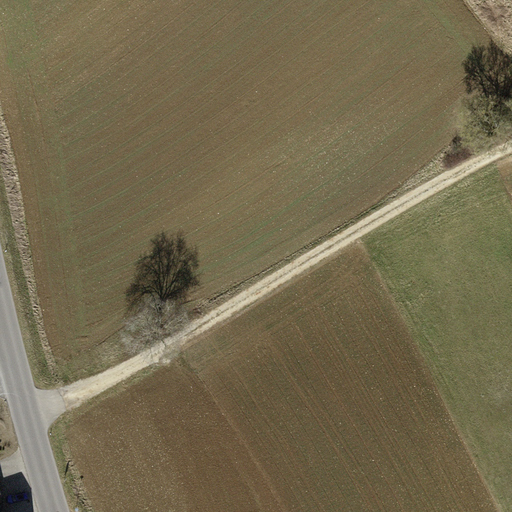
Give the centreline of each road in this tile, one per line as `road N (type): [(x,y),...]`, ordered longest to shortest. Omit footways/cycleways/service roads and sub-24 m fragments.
road 1 (track): [(30,417),(128,371),(511,146)]
road 2 (tertiary): [(56,511),(0,284)]
